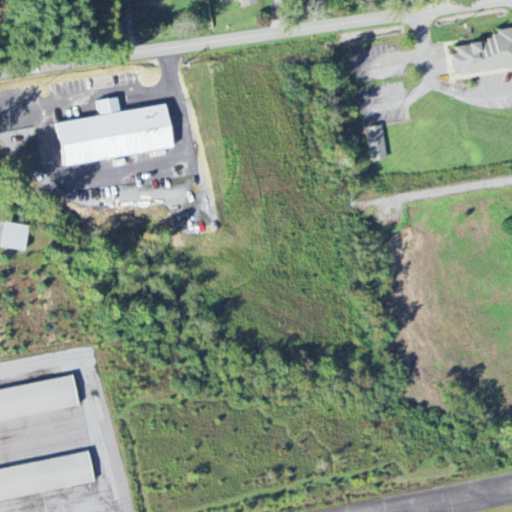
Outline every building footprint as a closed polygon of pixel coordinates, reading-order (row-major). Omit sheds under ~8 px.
[(511,69),(511,29),(497,31),(498,41),(451,46),(454,77),(511,69)] [(173,151),(167,106),(120,112),(118,99),(97,102),(99,118),(56,124),(62,166),(173,151)] [(386,159),(381,127),(365,129),(370,162),(386,159)] [(28,227),(3,223),(0,238),(0,247),(24,252),(28,227)] [(0,387),(0,421),(81,404),(74,372),(0,387)] [(0,467),(0,500),(93,481),(86,449),(0,467)]
